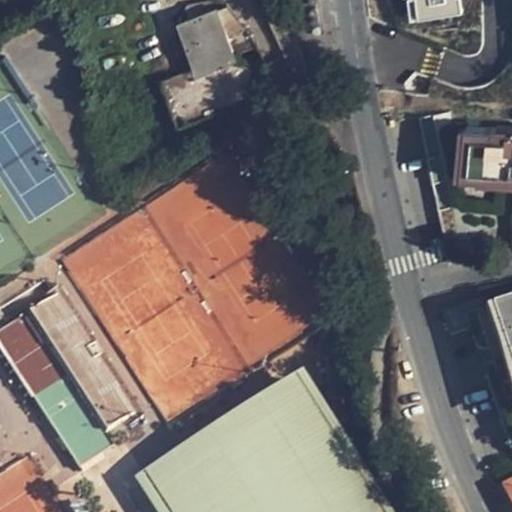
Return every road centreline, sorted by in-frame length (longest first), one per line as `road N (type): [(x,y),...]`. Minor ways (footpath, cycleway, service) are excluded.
road 1 (tertiary): [(370,145),(430,369),(491,511)]
road 2 (residential): [(370,145),(322,116),(275,0)]
road 3 (tertiary): [(347,0),(370,145)]
